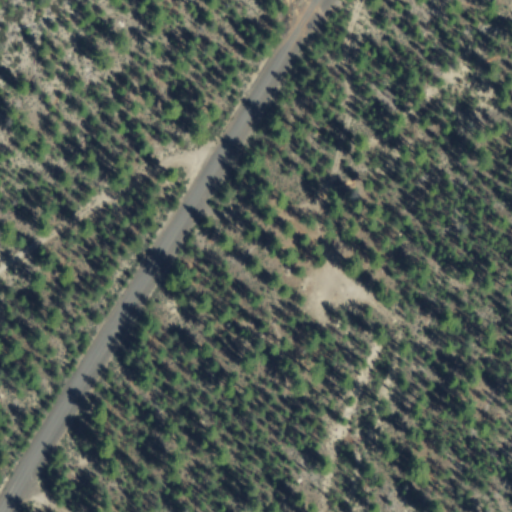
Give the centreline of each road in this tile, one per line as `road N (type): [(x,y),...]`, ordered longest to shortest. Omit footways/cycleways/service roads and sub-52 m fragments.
road 1 (residential): [(5,511),(320,0)]
road 2 (track): [(334,511),(350,486),(399,286),(356,138),(360,31),(372,0)]
road 3 (track): [(0,270),(177,161),(221,159)]
